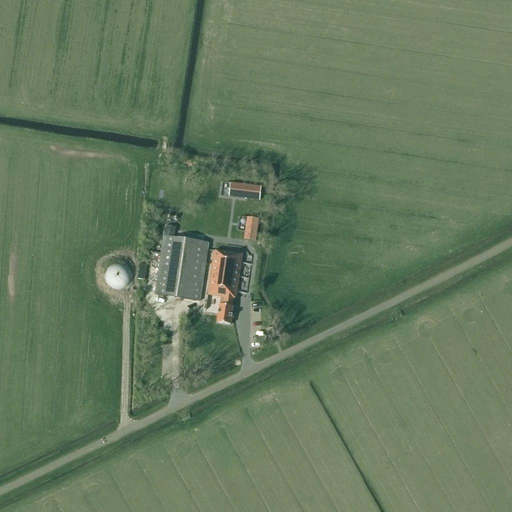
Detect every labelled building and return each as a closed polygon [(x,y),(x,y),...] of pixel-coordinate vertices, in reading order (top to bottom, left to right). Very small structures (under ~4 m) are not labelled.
[(259,201),(261,187),(231,183),(229,197),(259,201)] [(256,242),(259,219),(247,218),(244,240),(256,242)] [(164,236),(174,237),(175,228),(165,226),(164,236)] [(199,302),(208,243),(164,236),(155,295),(199,302)] [(223,252),(214,251),(208,295),(221,297),(217,323),(230,325),(233,307),(234,299),(236,300),(238,283),(240,270),(243,254),(223,251),(223,252)] [(116,264),(114,264),(112,265),(111,266),(109,267),(109,268),(108,269),(107,271),(106,271),(106,272),(105,274),(105,275),(105,277),(105,278),(105,280),(106,281),(106,283),(107,284),(108,286),(109,287),(111,288),(112,289),(114,289),(115,290),(116,290),(118,290),(119,290),(120,290),(122,290),(123,289),(125,288),(126,288),(127,286),(128,285),(129,284),(130,282),(130,281),(131,280),(131,278),(131,277),(131,276),(130,275),(130,273),(129,271),(128,270),(127,269),(126,267),(124,266),(123,265),(121,265),(120,264),(119,264),(117,264),(116,264)]
